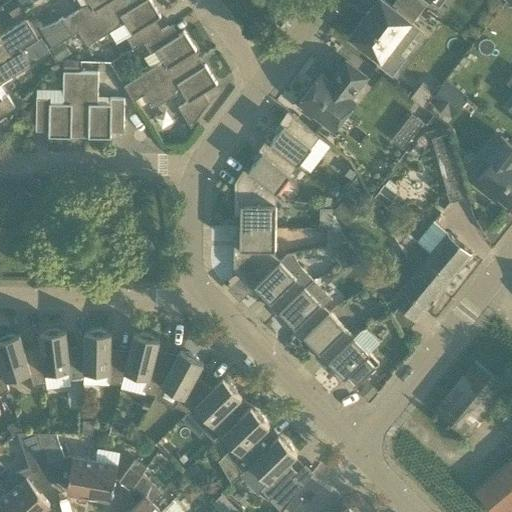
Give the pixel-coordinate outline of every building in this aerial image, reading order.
[(52,47),(124,2),(122,0),(77,0),(82,8),(64,19),(62,17),(51,23),(46,25),(39,27),(52,47)] [(134,47),(158,32),(152,22),(160,16),(150,0),(126,0),(124,2),(52,47),(71,36),(78,31),(87,46),(124,22),(131,32),(126,36),(134,47)] [(378,64),(392,75),(406,57),(400,52),(419,28),(411,22),(412,21),(383,0),(377,0),(369,11),(366,12),(367,14),(362,20),(361,19),(360,23),(349,37),(365,49),(380,61),(378,64)] [(0,63),(22,49),(38,39),(26,19),(0,36),(0,37),(3,41),(0,43),(0,63)] [(123,85),(133,100),(197,60),(192,52),(196,50),(184,31),(175,37),(168,26),(158,32),(134,47),(134,48),(145,41),(152,53),(144,57),(151,69),(123,85)] [(0,63),(0,115),(6,112),(14,107),(7,95),(1,98),(0,96),(0,84),(32,64),(22,49),(0,63)] [(197,60),(133,100),(133,101),(145,93),(154,107),(181,90),(188,101),(178,107),(191,127),(206,105),(200,94),(217,84),(205,65),(201,67),(197,60)] [(311,118),(313,115),(333,131),(355,102),(351,99),(367,78),(345,61),(329,81),(320,74),(298,104),(303,107),(301,110),(311,118)] [(79,133),(80,72),(63,71),(62,103),(50,103),(50,97),(36,96),(36,126),(48,126),(48,137),(71,137),(71,133),(79,133)] [(98,72),(80,72),(79,133),(88,133),(88,138),(110,138),(111,128),(124,128),(124,98),(111,98),(111,96),(97,96),(98,72)] [(467,98),(445,80),(429,100),(428,102),(450,119),(467,98)] [(416,90),(411,97),(417,102),(424,107),(428,102),(429,100),(416,90)] [(297,164),(319,136),(308,127),(292,115),(291,115),(288,113),(280,124),(283,126),(270,142),(267,140),(267,141),(297,164)] [(412,113),(391,140),(402,149),(423,123),(412,113)] [(5,118),(0,121),(0,133),(8,122),(5,118)] [(448,133),(432,138),(450,202),(467,197),(448,133)] [(511,145),(501,136),(484,156),(491,162),(474,183),(495,201),(498,198),(507,205),(511,199),(511,145)] [(276,192),(297,164),(267,141),(258,151),(261,154),(249,170),(246,168),(245,168),(276,192)] [(240,227),(275,228),(275,193),(276,192),(245,168),(237,179),(240,182),(237,186),(236,206),(240,206),(240,227)] [(320,196),(318,203),(329,205),(331,198),(320,196)] [(252,288),(280,261),(274,255),(275,228),(240,227),(240,248),(236,248),(235,265),(245,276),(242,279),(252,288)] [(341,229),(327,229),(327,246),(348,242),(341,229)] [(405,254),(419,266),(417,269),(441,289),(472,252),(447,232),(430,252),(421,245),(422,243),(417,239),(405,254)] [(348,242),(327,246),(342,268),(361,260),(348,242)] [(276,314),(305,286),(305,287),(312,279),(302,268),(293,253),(285,255),(280,261),(252,288),(252,289),(255,286),(270,301),(267,304),(276,314)] [(405,254),(383,281),(396,292),(391,299),(401,307),(416,320),(441,289),(417,269),(419,266),(405,254)] [(301,339),(329,312),(324,306),(332,298),(312,279),(305,287),(305,286),(276,314),(277,314),(280,311),(294,326),(291,329),(301,339)] [(325,364),(354,337),(329,312),(301,339),(301,340),(304,337),(319,352),(316,354),(325,364)] [(325,364),(326,365),(329,362),(343,377),(341,380),(350,390),(353,387),(379,363),(369,352),(379,343),(366,329),(362,330),(361,330),(354,337),(325,364)] [(41,350),(45,383),(46,386),(71,383),(71,380),(84,379),(84,349),(68,351),(65,331),(60,331),(56,330),(52,330),(48,331),(44,333),(39,334),(41,350)] [(84,349),(84,379),(83,384),(109,385),(109,383),(121,383),(124,372),(128,354),(110,354),(111,333),(106,333),(102,331),(98,330),(93,331),(89,332),(89,333),(84,333),(84,349)] [(154,339),(151,336),(147,335),(143,334),(138,335),(134,334),(128,354),(124,372),(149,378),(145,392),(156,395),(161,385),(172,365),(154,360),(159,340),(154,339)] [(14,336),(10,335),(6,336),(2,338),(0,339),(0,362),(5,380),(29,373),(34,386),(45,383),(41,350),(25,355),(19,335),(14,336)] [(172,365),(161,385),(180,396),(175,405),(189,412),(194,406),(210,391),(193,381),(203,363),(199,361),(199,360),(196,357),(193,354),(189,353),(184,352),(184,353),(180,350),(172,365)] [(466,437),(507,387),(475,360),(434,410),(466,437)] [(0,394),(8,389),(5,380),(0,362),(0,394)] [(210,391),(194,406),(212,424),(205,431),(215,442),(222,435),(235,422),(226,412),(241,398),(238,394),(236,390),(234,386),(230,384),(227,382),(226,382),(223,379),(210,391)] [(233,446),(218,461),(230,482),(231,483),(240,473),(263,451),(274,441),(264,431),(269,426),(265,423),(266,423),(264,419),(262,415),(258,412),(254,411),(251,407),(235,422),(222,435),(233,446)] [(30,470),(32,470),(47,464),(37,433),(17,432),(29,467),(30,470)] [(37,433),(47,464),(62,460),(64,459),(64,457),(55,433),(37,433)] [(263,451),(240,473),(255,490),(260,489),(282,511),(303,485),(294,476),(296,474),(286,465),(297,455),(293,451),(292,447),(289,444),(286,441),(282,440),(278,436),(263,451)] [(461,481),(485,461),(478,452),(454,472),(461,481)] [(89,495),(95,460),(73,456),(68,455),(64,457),(64,459),(62,460),(64,466),(71,467),(70,472),(66,491),(89,495)] [(118,481),(130,489),(142,472),(147,466),(135,458),(130,464),(118,481)] [(493,511),(511,511),(511,458),(475,490),(493,511)] [(118,464),(95,460),(89,495),(111,499),(118,464)] [(32,472),(32,470),(30,470),(29,467),(15,472),(18,483),(9,491),(26,511),(40,511),(50,504),(34,485),(39,481),(32,472)] [(142,472),(130,489),(128,493),(137,502),(126,511),(159,511),(161,511),(152,502),(162,492),(142,472)] [(0,511),(26,511),(9,491),(0,499),(0,511)] [(222,494),(213,503),(219,509),(228,500),(222,494)] [(161,511),(159,511),(184,511),(172,500),(161,511)]
